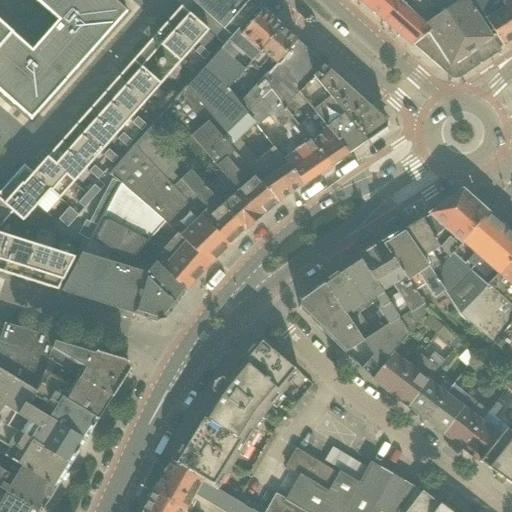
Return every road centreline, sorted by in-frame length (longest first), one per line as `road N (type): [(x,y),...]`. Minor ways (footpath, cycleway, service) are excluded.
road 1 (residential): [(503,511),(376,415),(244,291)]
road 2 (tertiary): [(244,291),(319,226),(438,152)]
road 3 (residential): [(191,353),(0,289)]
road 4 (tertiary): [(106,511),(191,353)]
road 5 (tertiary): [(437,115),(305,0)]
